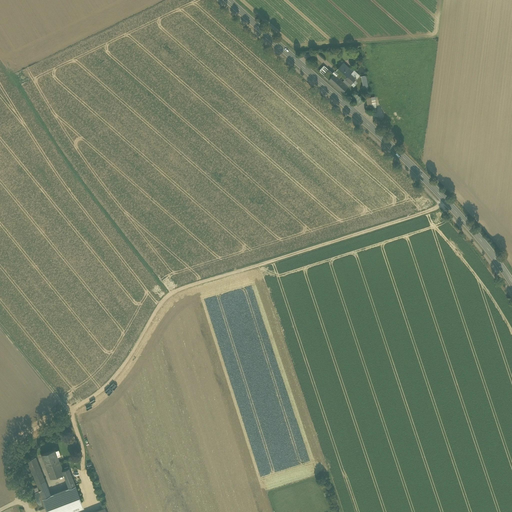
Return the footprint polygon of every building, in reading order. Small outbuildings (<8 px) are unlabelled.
[(336,76),(339,78),(341,76),(345,79),(350,74),(352,71),(343,63),(336,71),(338,73),(336,76)] [(320,71),(324,76),(329,71),(324,66),(320,71)] [(352,71),(350,74),(355,78),(356,79),(360,75),(354,70),(352,71)] [(329,71),(324,76),(329,80),(333,75),(329,71)] [(335,87),(341,80),(339,78),(336,76),(334,74),(333,75),(329,80),(328,80),(335,87)] [(345,79),(348,82),(350,84),(350,83),(354,79),(355,78),(350,74),(345,79)] [(342,93),(348,86),(346,84),(348,82),(345,79),(343,81),(341,80),(335,87),(342,93)] [(355,92),(353,95),(361,103),(364,100),(355,92)] [(350,98),(358,106),(361,103),(353,95),(350,98)] [(41,454),(46,466),(60,461),(55,449),(41,454)] [(28,459),(39,487),(47,484),(36,457),(37,456),(36,456),(28,459)] [(50,479),(64,474),(63,470),(61,464),(60,461),(46,466),(50,479)] [(64,474),(65,478),(72,475),(69,468),(63,470),(64,474)] [(66,481),(69,488),(75,485),(73,478),(66,481)] [(73,511),(84,508),(75,485),(69,488),(66,489),(54,494),(54,493),(51,495),(42,498),(47,511),(73,511)] [(51,495),(48,488),(40,491),(42,498),(51,495)]
